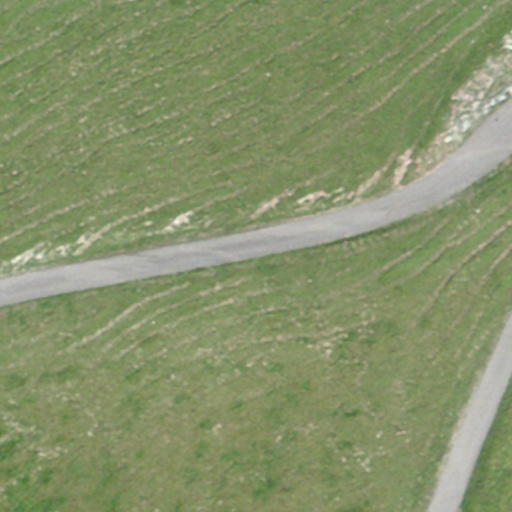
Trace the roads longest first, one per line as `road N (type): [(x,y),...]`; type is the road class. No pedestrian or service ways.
road 1 (track): [(511,130),(399,207),(247,246),(0,288)]
road 2 (track): [(443,511),(511,342)]
